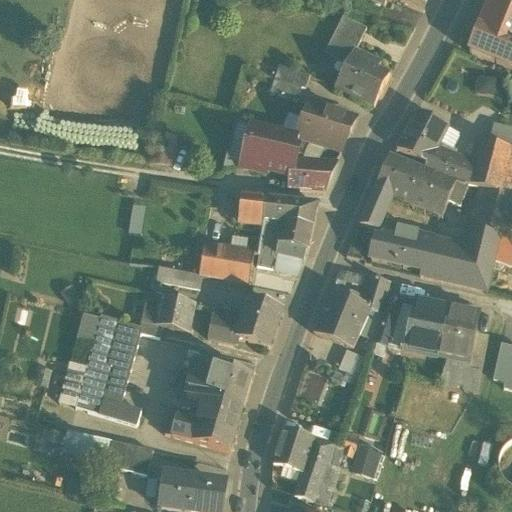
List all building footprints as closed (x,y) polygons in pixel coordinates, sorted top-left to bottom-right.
[(394,0),(422,11),(426,0),(394,0)] [(495,65),(511,72),(511,42),(509,41),(511,35),(511,0),(490,0),(479,29),(469,54),(470,55),(470,54),(495,64),(495,65)] [(327,49),(351,60),(355,53),(366,31),(342,20),(327,49)] [(322,57),(346,72),(351,60),(327,49),(322,57)] [(336,90),(373,108),(389,77),(377,71),(380,66),(355,53),(351,60),(346,72),(336,90)] [(239,69),(236,82),(267,89),(270,77),(239,69)] [(278,70),(274,82),(301,91),(309,93),(313,81),(278,70)] [(495,80),(478,79),(477,96),(494,97),(495,80)] [(297,104),(301,91),(274,82),(270,95),(297,104)] [(309,106),(296,139),(310,144),(324,148),(341,154),(354,121),(309,106)] [(397,150),(427,165),(437,147),(446,130),(447,130),(416,113),(397,150)] [(242,168),(252,129),(237,125),(227,164),(242,168)] [(487,144),(511,151),(511,147),(511,129),(492,125),(487,144)] [(295,163),(297,155),(290,152),(296,139),(252,129),(242,168),(241,170),(264,176),(265,173),(291,179),(295,163)] [(179,134),(156,130),(147,165),(173,170),(179,134)] [(446,130),(437,147),(442,150),(443,147),(450,150),(452,149),(457,138),(457,136),(446,130)] [(304,158),(310,144),(296,139),(290,152),(297,155),(304,158)] [(480,190),(500,195),(511,151),(487,144),(479,142),(473,168),(468,187),(480,190)] [(310,144),(304,158),(320,161),(324,148),(310,144)] [(439,154),(442,150),(437,147),(427,165),(424,172),(455,185),(464,187),(464,186),(467,187),(468,187),(473,168),(456,162),(439,154)] [(500,195),(511,198),(511,151),(500,195)] [(391,199),(408,206),(415,190),(411,188),(418,170),(392,159),(388,157),(387,159),(374,192),(391,199)] [(288,191),(323,194),(334,166),(295,163),(291,179),(288,191)] [(464,187),(455,185),(424,172),(418,170),(411,188),(415,190),(408,206),(441,220),(448,203),(459,208),(467,187),(464,186),(464,187)] [(468,234),(469,235),(470,233),(499,241),(505,242),(511,216),(511,198),(500,195),(480,190),(474,213),(468,234)] [(374,192),(367,207),(385,214),(391,199),(374,192)] [(263,229),(264,224),(259,223),(263,202),(243,200),(240,227),(263,229)] [(264,224),(279,226),(312,230),(317,208),(263,202),(259,223),(264,224)] [(367,207),(359,227),(377,232),(385,214),(367,207)] [(145,211),(132,209),(127,236),(141,239),(145,211)] [(261,244),(277,247),(279,226),(264,224),(263,229),(261,244)] [(279,226),(277,247),(307,254),(312,230),(279,226)] [(432,244),(434,239),(397,231),(396,235),(382,232),(380,240),(374,239),(369,261),(402,268),(402,269),(421,274),(422,274),(432,244)] [(485,294),(493,263),(499,241),(470,233),(469,235),(465,251),(456,287),(485,294)] [(229,252),(245,255),(247,241),(232,238),(229,252)] [(511,243),(505,242),(499,241),(493,263),(511,268),(511,262),(511,243)] [(254,284),(270,287),(272,274),(275,259),(277,247),(261,244),(254,284)] [(441,284),(456,287),(465,251),(432,244),(422,274),(421,274),(419,279),(441,285),(441,284)] [(203,247),(196,278),(201,279),(247,287),(253,257),(245,255),(229,252),(203,247)] [(302,265),(307,254),(277,247),(275,259),(302,265)] [(296,280),(302,265),(275,259),(272,274),(296,280)] [(155,280),(171,284),(173,273),(156,270),(155,280)] [(338,278),(357,283),(359,277),(340,272),(338,278)] [(198,292),(201,279),(196,278),(173,273),(171,284),(170,287),(198,292)] [(389,285),(369,280),(367,286),(359,308),(369,313),(368,315),(381,317),(392,286),(389,285)] [(79,299),(71,288),(60,295),(67,306),(79,299)] [(138,336),(169,343),(176,314),(83,293),(71,345),(101,352),(107,328),(138,335),(138,336)] [(313,335),(352,352),(358,338),(368,315),(369,313),(359,308),(330,295),(313,335)] [(161,299),(158,311),(155,328),(154,329),(162,331),(188,337),(196,307),(161,299)] [(388,302),(385,310),(376,337),(388,342),(397,315),(394,315),(397,307),(388,302)] [(404,353),(438,360),(449,310),(414,303),(413,310),(404,351),(404,353)] [(244,317),(240,327),(236,340),(237,340),(268,351),(280,314),(249,304),(244,317)] [(404,351),(413,310),(402,306),(389,345),(404,351)] [(240,327),(244,317),(215,309),(212,321),(240,327)] [(479,316),(449,310),(438,360),(446,361),(469,366),(475,336),(479,316)] [(371,344),(381,317),(368,315),(358,338),(371,344)] [(88,363),(105,368),(115,331),(117,323),(101,319),(99,323),(93,346),(88,363)] [(235,348),(237,340),(236,340),(240,327),(212,321),(207,342),(235,348)] [(130,374),(140,337),(115,331),(105,368),(111,369),(130,374)] [(138,336),(132,359),(164,366),(169,343),(138,336)] [(487,339),(475,336),(469,366),(468,372),(481,374),(487,339)] [(101,352),(71,345),(66,368),(69,369),(103,377),(109,354),(101,352)] [(503,390),(511,392),(511,350),(501,348),(493,382),(504,385),(503,390)] [(336,371),(356,378),(363,360),(343,353),(336,371)] [(463,390),(465,390),(468,372),(469,366),(446,361),(440,386),(463,390)] [(207,399),(242,409),(251,379),(197,364),(187,399),(205,405),(207,399)] [(103,377),(69,369),(57,420),(95,429),(107,378),(103,377)] [(109,378),(128,384),(130,374),(111,369),(109,378)] [(463,393),(477,395),(481,374),(468,372),(465,390),(463,390),(463,393)] [(109,378),(102,403),(121,408),(128,384),(109,378)] [(205,405),(199,426),(193,445),(229,455),(242,409),(207,399),(205,405)] [(141,414),(121,408),(102,403),(98,418),(136,429),(141,414)] [(171,439),(193,445),(199,426),(176,419),(171,439)] [(299,475),(301,476),(313,442),(283,433),(273,467),(299,475)] [(100,468),(102,460),(105,444),(74,437),(69,461),(100,468)] [(292,498),(315,505),(328,468),(334,449),(313,442),(301,476),(299,475),(292,498)] [(511,488),(511,442),(505,446),(497,461),(500,477),(511,488)] [(126,448),(105,444),(102,460),(122,465),(126,448)] [(153,455),(126,448),(122,465),(120,475),(131,477),(147,481),(153,455)] [(382,456),(359,448),(350,476),(373,483),(382,456)] [(344,453),(334,449),(328,468),(338,471),(344,453)] [(338,471),(328,468),(315,505),(328,510),(340,472),(338,471)] [(159,510),(171,511),(221,511),(224,490),(207,488),(208,482),(164,476),(163,484),(157,483),(155,501),(160,502),(159,510)] [(100,487),(69,479),(65,496),(95,504),(100,487)] [(155,501),(157,483),(147,482),(145,500),(155,501)]
